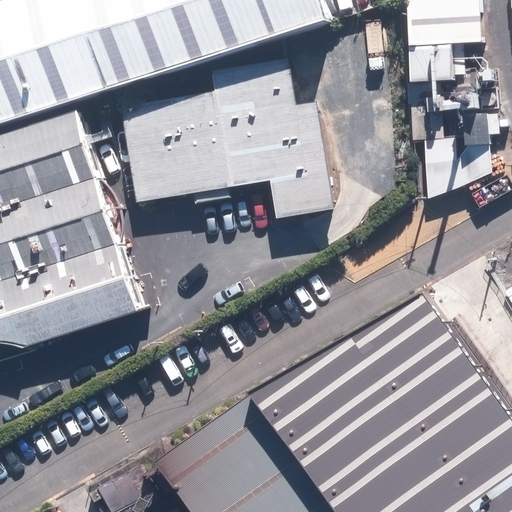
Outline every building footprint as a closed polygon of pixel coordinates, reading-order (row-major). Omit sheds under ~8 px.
[(0,131),(344,30),(334,0),(20,0),(0,6),(0,131)] [(462,0),(409,0),(411,56),(464,55),(462,0)] [(328,74),(126,109),(144,214),(276,191),(282,228),(353,216),(328,74)] [(480,117),(482,130),(472,132),(475,150),(465,151),(462,133),(447,135),(443,100),(413,105),(418,139),(426,138),(434,198),(499,171),(494,135),(505,134),(502,113),(491,115),(480,117)] [(0,141),(0,374),(152,330),(87,115),(0,141)] [(511,511),(511,396),(434,284),(282,389),(367,511),(511,511)] [(220,511),(367,511),(282,389),(180,456),(220,511)]
